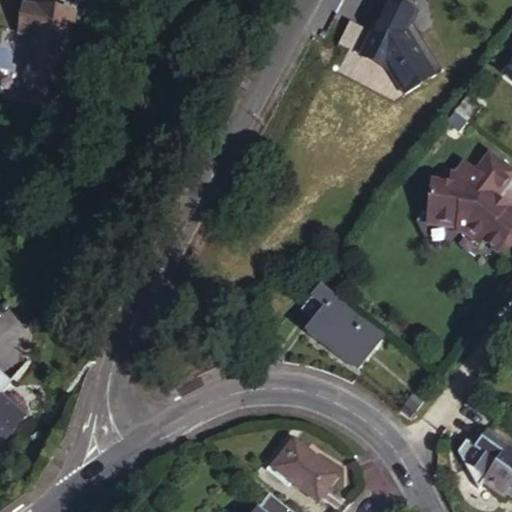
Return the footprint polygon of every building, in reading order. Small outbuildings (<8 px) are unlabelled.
[(87,42),(92,20),(94,9),(55,0),(40,0),(35,27),(49,30),(41,69),(44,70),(38,95),(80,104),(85,77),(80,76),(85,51),(87,42)] [(405,0),(386,0),(361,46),(393,63),(406,87),(445,64),(426,32),(419,37),(410,24),(419,7),(405,0)] [(105,22),(92,20),(87,42),(100,45),(105,22)] [(80,76),(85,77),(92,78),(98,53),(85,51),(80,76)] [(511,65),(503,77),(511,84),(511,65)] [(458,106),(469,116),(480,101),(468,91),(458,106)] [(469,116),(458,106),(448,119),(459,129),(469,116)] [(511,211),(507,208),(504,211),(493,202),(495,198),(511,177),(511,171),(489,153),(476,170),(464,160),(456,170),(451,170),(449,182),(433,180),(427,219),(434,220),(435,224),(453,227),(456,224),(457,224),(467,226),(484,239),(482,241),(484,242),(498,254),(501,251),(508,250),(511,244),(511,211)] [(504,211),(507,208),(495,198),(493,202),(504,211)] [(467,226),(457,224),(455,232),(463,234),(480,247),(484,242),(482,241),(484,239),(467,226)] [(367,320),(322,282),(303,305),(318,316),(310,326),(343,352),(367,320)] [(0,439),(11,449),(38,415),(12,392),(21,381),(0,362),(0,439)] [(412,401),(402,415),(411,423),(422,408),(412,401)] [(511,495),(511,452),(486,435),(475,452),(465,446),(458,458),(477,492),(483,484),(506,501),(508,499),(511,495)] [(319,502),(339,475),(297,442),(276,468),(319,502)]
